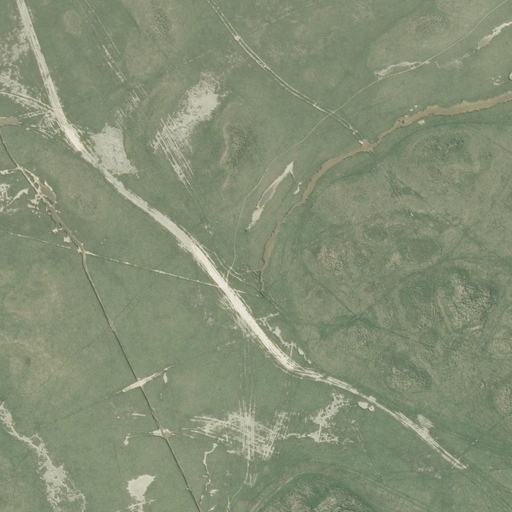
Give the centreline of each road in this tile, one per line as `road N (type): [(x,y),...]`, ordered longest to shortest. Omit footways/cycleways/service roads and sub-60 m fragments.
road 1 (track): [(19,0),(68,135),(187,242),(288,361),(266,453),(233,511)]
road 2 (track): [(511,472),(373,486),(260,511)]
